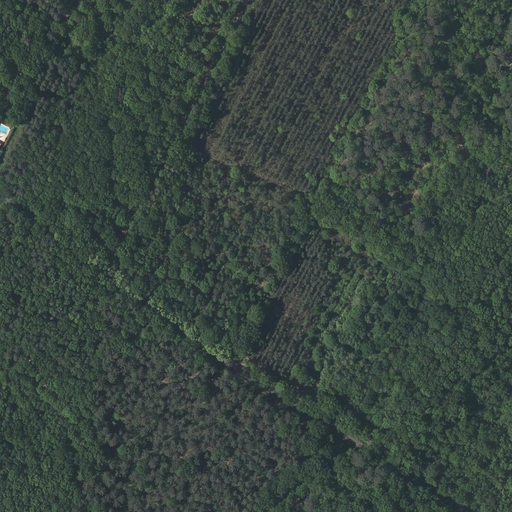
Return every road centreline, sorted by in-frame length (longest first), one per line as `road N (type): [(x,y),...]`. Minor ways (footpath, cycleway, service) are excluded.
road 1 (residential): [(475,511),(0,190)]
road 2 (track): [(250,0),(103,262)]
